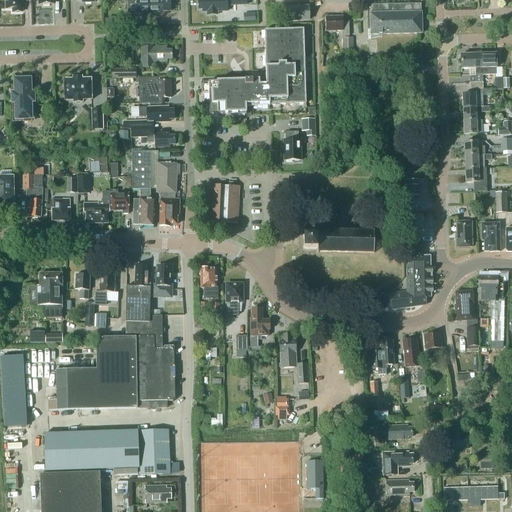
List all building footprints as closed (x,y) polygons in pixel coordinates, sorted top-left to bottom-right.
[(6,0),(7,9),(13,9),(14,13),(23,12),(22,0),(6,0)] [(135,0),(136,15),(136,16),(138,18),(148,17),(150,15),(150,13),(160,13),(160,12),(171,11),(170,0),(165,0),(159,0),(135,0)] [(227,11),(227,6),(247,5),(246,0),(203,0),(203,1),(199,1),(199,10),(203,10),(203,12),(208,12),(208,15),(216,15),(216,12),(227,11)] [(420,5),(371,6),(371,10),(370,10),(370,14),(371,35),(422,34),(421,13),(420,5)] [(288,8),(288,21),(309,20),(309,7),(288,8)] [(248,13),(248,22),(256,21),(255,12),(248,13)] [(349,37),(349,22),(343,22),(342,17),(325,18),(326,31),(343,31),(343,37),(349,37)] [(120,19),(104,19),(105,24),(105,28),(120,27),(120,19)] [(251,116),(251,107),(270,107),(270,106),(306,105),(304,30),(265,31),(267,85),(260,85),(260,80),(202,82),(202,94),(209,94),(210,115),(228,115),(228,116),(247,116),(247,117),(248,117),(248,118),(249,118),(250,118),(251,117),(251,116)] [(353,50),(353,37),(343,38),(343,50),(353,50)] [(166,47),(153,48),(153,47),(141,47),(142,68),(153,68),(153,63),(167,62),(167,59),(172,59),(172,50),(166,50),(166,47)] [(349,66),(349,55),(349,54),(345,54),(345,62),(338,62),(338,66),(349,66)] [(461,69),(475,69),(483,69),(482,54),(460,55),(461,69)] [(495,54),(482,54),(483,69),(475,69),(475,75),(476,83),(482,83),(481,75),(482,75),(495,75),(495,68),(496,68),(495,54)] [(111,79),(136,79),(136,69),(111,70),(111,79)] [(83,77),(74,77),(74,80),(65,80),(66,101),(75,101),(75,103),(84,103),(84,100),(93,100),(92,79),(83,79),(83,77)] [(33,120),(32,111),(32,102),(35,102),(35,93),(32,93),(32,79),(28,79),(28,78),(19,78),(19,79),(16,79),(16,93),(13,93),(13,103),(16,103),(17,121),(33,120)] [(170,80),(158,81),(158,78),(138,79),(139,85),(146,85),(146,99),(140,99),(140,105),(159,104),(159,99),(171,98),(170,80)] [(495,90),(502,89),(502,78),(494,78),(495,90)] [(462,108),(476,108),(483,107),(482,91),(483,91),(482,83),(476,83),(470,83),(470,91),(474,91),(475,94),(462,95),(462,108)] [(169,107),(148,108),(138,108),(139,118),(148,117),(148,123),(170,122),(170,119),(175,119),(174,111),(169,111),(169,107)] [(463,121),(476,121),(476,108),(462,108),(463,121)] [(93,130),(103,130),(102,110),(92,110),(93,130)] [(315,119),(301,120),(302,132),(307,132),(307,137),(316,136),(315,119)] [(477,134),(476,121),(463,121),(464,135),(477,134)] [(511,122),(504,123),(504,129),(498,129),(498,136),(511,135),(511,122)] [(147,143),(155,143),(155,148),(171,148),(171,146),(175,146),(175,136),(170,137),(170,134),(154,134),(154,129),(144,129),(132,130),(132,138),(147,137),(147,143)] [(301,161),(301,140),(299,140),(299,132),(286,132),(286,140),(284,140),(284,161),(301,161)] [(511,145),(511,138),(500,139),(500,152),(503,152),(503,155),(511,154),(511,151),(511,145)] [(483,156),(485,155),(484,147),(482,147),(482,142),(477,142),(464,143),(465,156),(483,156)] [(134,201),(133,226),(154,226),(156,200),(151,200),(151,190),(151,152),(142,152),(133,152),(133,190),(141,190),(140,201),(134,201)] [(485,169),(485,161),(492,160),(491,155),(485,155),(483,156),(465,156),(465,170),(478,169),(485,169)] [(177,217),(179,216),(180,200),(175,200),(175,193),(177,193),(177,165),(159,164),(158,193),(159,193),(158,203),(160,203),(159,226),(169,227),(170,225),(176,226),(177,217)] [(41,218),(43,190),(44,169),(35,169),(34,175),(22,176),(23,189),(27,189),(26,202),(31,202),(30,217),(41,218)] [(479,183),(478,169),(465,170),(466,183),(479,183)] [(77,175),(77,194),(89,194),(88,174),(77,175)] [(10,204),(13,204),(12,178),(0,178),(0,204),(2,204),(2,206),(10,206),(10,204)] [(76,193),(76,179),(68,179),(68,193),(76,193)] [(418,196),(418,180),(407,180),(407,196),(418,196)] [(210,185),(208,223),(239,224),(240,187),(210,185)] [(111,195),(111,199),(111,206),(111,210),(123,210),(123,214),(129,214),(129,195),(118,195),(118,190),(112,190),(112,195),(111,195)] [(110,213),(110,202),(110,192),(103,192),(103,202),(105,202),(105,204),(84,204),(84,214),(86,214),(86,224),(107,224),(107,213),(110,213)] [(507,193),(495,193),(496,214),(507,214),(507,193)] [(53,221),(70,221),(70,200),(51,200),(51,210),(53,210),(53,221)] [(472,247),(471,223),(456,223),(456,248),(472,247)] [(500,252),(498,223),(481,224),(481,241),(484,241),(484,252),(489,252),(489,253),(500,252)] [(406,230),(407,242),(419,242),(418,229),(406,230)] [(376,234),(375,234),(374,233),(318,231),(317,234),(304,234),(304,249),(317,249),(317,252),(374,253),(374,252),(376,251),(377,251),(378,250),(379,250),(379,249),(380,248),(381,247),(381,246),(382,245),(382,244),(382,243),(382,242),(382,241),(382,240),(381,240),(381,238),(380,238),(380,237),(379,236),(377,235),(377,234),(376,234)] [(431,297),(430,256),(424,256),(424,244),(408,245),(408,257),(406,257),(407,292),(382,295),(385,311),(425,305),(425,297),(431,297)] [(149,317),(150,297),(151,286),(151,274),(147,274),(148,266),(136,265),(135,287),(127,286),(126,323),(149,324),(149,317)] [(151,286),(150,297),(171,298),(171,289),(170,289),(170,267),(157,266),(157,286),(151,286)] [(218,299),(218,288),(217,288),(217,269),(201,270),(201,288),(204,288),(204,300),(218,299)] [(38,306),(44,306),(44,320),(62,319),(61,287),(62,287),(62,274),(39,274),(40,287),(38,287),(38,306)] [(88,291),(89,291),(90,276),(76,275),(76,291),(81,291),(80,300),(88,300),(88,291)] [(95,292),(95,305),(106,306),(106,302),(107,293),(114,293),(114,276),(100,276),(100,292),(95,292)] [(505,296),(504,296),(505,282),(498,282),(498,278),(479,277),(479,302),(492,302),(491,342),(504,342),(505,296)] [(239,303),(242,303),(242,285),(227,285),(227,303),(230,303),(230,316),(239,316),(239,303)] [(455,293),(456,305),(455,305),(456,322),(474,321),(472,292),(455,293)] [(86,302),(86,318),(94,318),(94,302),(86,302)] [(219,316),(219,303),(210,303),(210,316),(219,316)] [(250,319),(251,348),(251,353),(258,353),(258,337),(268,337),(268,330),(270,330),(269,321),(262,321),(262,309),(252,309),(252,319),(250,319)] [(106,314),(96,314),(96,328),(105,328),(106,314)] [(126,323),(126,338),(97,339),(97,357),(97,370),(55,371),(56,399),(48,400),(48,411),(98,410),(135,409),(167,408),(167,402),(174,402),(173,349),(162,349),(162,333),(165,333),(165,329),(162,329),(162,316),(149,317),(149,324),(126,323)] [(468,348),(479,347),(478,328),(467,329),(468,348)] [(296,353),(296,341),(292,341),(291,334),(283,335),(283,342),(280,342),(280,353),(281,353),(282,369),(297,368),(298,384),(308,383),(307,364),(296,365),(296,353)] [(441,349),(439,334),(424,336),(426,351),(427,350),(428,359),(434,358),(433,350),(441,349)] [(46,335),(46,345),(63,345),(63,335),(46,335)] [(236,337),(237,351),(248,351),(248,336),(236,337)] [(420,367),(417,340),(403,342),(406,368),(420,367)] [(394,365),(393,341),(380,342),(381,352),(371,353),(372,369),(378,369),(378,375),(386,375),(386,366),(394,365)] [(24,349),(0,350),(1,368),(25,366),(24,349)] [(25,366),(1,368),(2,385),(26,384),(25,366)] [(408,380),(399,381),(400,398),(409,398),(408,380)] [(378,382),(369,382),(370,397),(379,396),(378,382)] [(26,384),(2,385),(3,403),(27,401),(26,384)] [(273,403),(270,394),(263,396),(265,405),(273,403)] [(286,396),(276,397),(277,406),(274,406),(275,417),(277,417),(277,420),(287,419),(287,417),(289,417),(289,399),(286,399),(286,396)] [(27,401),(3,403),(4,420),(27,419),(27,401)] [(430,417),(445,415),(444,405),(429,407),(430,417)] [(389,411),(375,411),(375,420),(389,420),(389,411)] [(223,419),(217,419),(211,419),(211,427),(223,428),(223,419)] [(413,438),(412,428),(408,429),(408,426),(388,427),(389,441),(408,440),(408,438),(413,438)] [(170,474),(168,430),(138,432),(140,470),(140,475),(170,474)] [(140,470),(138,432),(45,434),(46,473),(130,470),(140,470)] [(469,449),(468,435),(449,435),(449,438),(445,438),(446,447),(449,447),(449,448),(454,448),(454,449),(469,449)] [(505,437),(496,437),(497,451),(505,451),(505,437)] [(409,453),(389,453),(383,453),(383,476),(397,475),(397,467),(409,467),(409,464),(414,464),(413,455),(409,455),(409,453)] [(496,461),(479,461),(479,473),(496,473),(496,461)] [(308,490),(316,490),(317,500),(324,500),(324,462),(308,462),(308,490)] [(41,511),(101,511),(100,473),(40,475),(41,511)] [(414,492),(414,483),(409,483),(409,481),(386,482),(386,496),(410,495),(410,493),(414,492)] [(171,499),(170,490),(166,490),(166,487),(145,488),(146,504),(166,503),(166,500),(171,499)] [(474,507),(474,488),(443,489),(444,502),(450,502),(468,501),(468,507),(474,507)] [(498,494),(498,488),(474,488),(474,507),(480,507),(480,501),(498,500),(498,494)]
